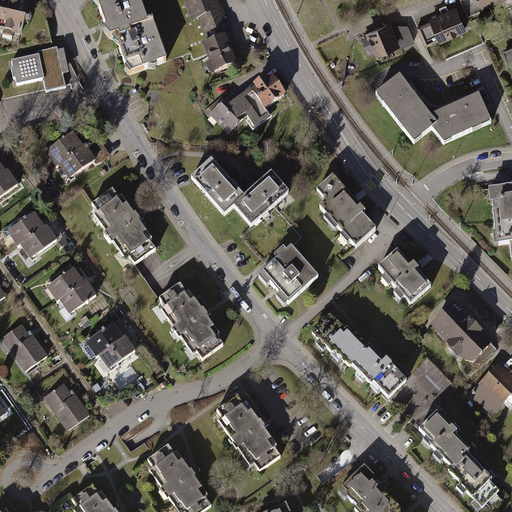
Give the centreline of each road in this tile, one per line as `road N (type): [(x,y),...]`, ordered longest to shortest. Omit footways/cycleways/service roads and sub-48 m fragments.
road 1 (residential): [(280,342),(178,209),(59,0)]
road 2 (secondary): [(405,212),(353,151),(265,0)]
road 3 (residential): [(280,342),(215,387),(148,407),(63,468)]
road 4 (residential): [(448,511),(280,342)]
road 5 (secondary): [(511,312),(405,212)]
road 6 (residential): [(63,468),(28,495),(8,483),(11,468),(24,460),(48,469)]
road 7 (residential): [(405,212),(456,172),(511,159)]
